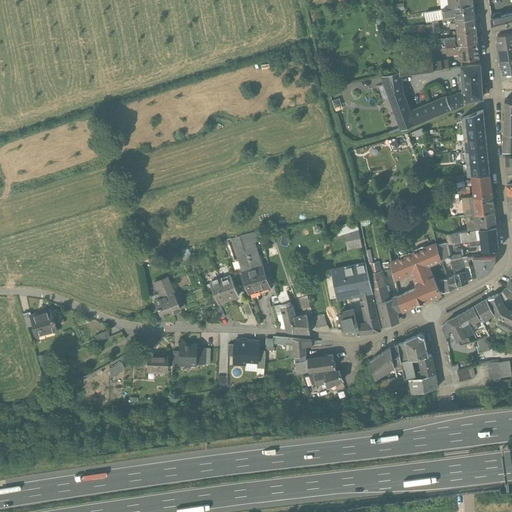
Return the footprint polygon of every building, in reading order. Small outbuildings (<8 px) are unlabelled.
[(472,0),(448,0),(449,8),(473,4),(472,0)] [(449,8),(442,9),(443,17),(453,15),(453,13),(455,13),(456,18),(474,16),(473,4),(449,8)] [(442,9),(424,12),(425,16),(427,15),(427,20),(443,17),(442,9)] [(511,13),(501,16),(500,13),(490,15),(493,30),(511,25),(511,13)] [(475,19),(456,21),(457,33),(476,31),(475,19)] [(438,23),(432,23),(432,24),(416,26),(417,31),(428,29),(428,32),(437,31),(437,28),(438,28),(438,23)] [(476,31),(457,33),(458,39),(455,40),(455,38),(445,39),(446,46),(446,47),(477,43),(476,31)] [(511,33),(497,36),(498,41),(497,41),(498,48),(511,46),(511,33)] [(445,39),(437,40),(437,38),(434,38),(435,45),(442,45),(442,47),(446,46),(445,39)] [(477,43),(446,47),(447,54),(457,53),(457,51),(459,50),(460,59),(462,60),(479,58),(477,43)] [(511,46),(498,48),(500,61),(511,59),(511,46)] [(448,60),(433,63),(432,57),(406,61),(406,58),(398,59),(399,72),(400,74),(402,74),(408,73),(449,68),(448,60)] [(511,59),(500,61),(502,74),(511,72),(511,59)] [(461,66),(462,76),(481,75),(480,64),(461,66)] [(399,72),(381,75),(389,97),(390,97),(402,129),(414,124),(409,113),(410,112),(402,92),(402,74),(400,74),(399,72)] [(481,75),(462,76),(463,88),(464,88),(464,101),(465,101),(482,98),(481,75)] [(447,97),(447,98),(451,108),(465,102),(465,101),(464,101),(464,88),(463,88),(463,91),(447,97)] [(447,96),(410,112),(409,113),(414,124),(451,108),(447,98),(447,97),(447,96)] [(481,111),(462,118),(463,127),(483,125),(483,120),(484,119),(481,111)] [(483,125),(463,127),(464,139),(485,137),(483,125)] [(422,127),(414,131),(416,137),(425,133),(422,127)] [(511,132),(504,132),(503,151),(511,149),(511,132)] [(485,137),(464,139),(465,151),(486,149),(485,137)] [(486,149),(465,151),(467,164),(487,162),(486,149)] [(487,162),(467,164),(468,175),(472,175),(490,174),(489,167),(487,167),(487,162)] [(490,174),(472,175),(474,196),(492,195),(490,174)] [(464,186),(457,187),(458,197),(465,197),(464,186)] [(474,196),(470,196),(471,202),(472,202),(472,207),(472,208),(472,214),(494,211),(492,195),(474,196)] [(472,214),(466,214),(468,230),(496,226),(494,211),(472,214)] [(468,230),(452,233),(453,238),(453,241),(453,242),(459,241),(469,240),(470,247),(479,245),(479,249),(482,248),(482,251),(498,249),(496,226),(468,230)] [(259,229),(241,235),(252,269),(262,266),(254,241),(262,239),(259,229)] [(359,230),(350,232),(349,229),(344,230),(345,234),(344,234),(345,239),(347,249),(362,245),(359,230)] [(459,241),(453,242),(453,241),(453,238),(452,233),(446,234),(448,244),(451,257),(450,257),(450,260),(461,259),(462,259),(460,248),(457,249),(456,249),(456,246),(460,245),(459,241)] [(252,269),(241,235),(231,238),(242,272),(252,269)] [(418,288),(404,294),(409,308),(418,305),(441,295),(427,265),(441,259),(437,243),(437,242),(391,262),(394,280),(412,272),(418,288)] [(448,244),(437,243),(441,259),(450,257),(451,257),(448,244)] [(496,257),(467,258),(472,281),(488,273),(491,271),(493,266),(495,263),(496,257)] [(467,284),(461,259),(450,260),(453,275),(457,288),(467,284)] [(366,263),(333,270),(338,299),(359,294),(371,292),(372,291),(370,283),(366,263)] [(269,287),(262,265),(262,266),(252,269),(259,290),(269,287)] [(242,272),(249,294),(259,290),(252,269),(242,272)] [(387,300),(382,272),(372,273),(384,329),(399,324),(396,312),(393,298),(387,300)] [(443,293),(457,288),(453,275),(439,281),(443,293)] [(230,276),(220,280),(228,300),(238,296),(230,276)] [(163,297),(153,301),(160,319),(180,310),(167,277),(154,283),(156,289),(160,288),(163,297)] [(511,279),(511,280),(507,288),(503,291),(510,299),(511,297),(511,279)] [(228,300),(220,280),(210,284),(218,304),(228,300)] [(296,293),(294,293),(296,299),(300,298),(300,300),(299,300),(302,311),(310,309),(306,290),(296,293)] [(371,292),(359,294),(362,307),(374,304),(371,292)] [(404,294),(393,298),(396,312),(409,308),(404,294)] [(294,319),(288,296),(279,299),(281,306),(285,325),(285,326),(286,332),(287,335),(292,335),(292,325),(295,325),(293,320),(294,319)] [(498,296),(488,300),(494,315),(500,322),(500,321),(501,321),(511,326),(511,313),(506,310),(499,296),(498,297),(498,296)] [(486,301),(475,308),(483,322),(494,316),(486,301)] [(248,304),(242,306),(247,319),(253,316),(248,304)] [(374,304),(362,307),(366,324),(369,335),(380,332),(374,304)] [(281,306),(274,308),(277,320),(280,331),(286,332),(285,326),(285,325),(281,306)] [(220,308),(214,310),(218,322),(224,319),(220,308)] [(294,319),(293,320),(295,325),(292,325),(292,335),(309,336),(307,323),(313,322),(313,320),(310,309),(302,311),(304,317),(294,319)] [(483,327),(473,309),(458,318),(471,344),(477,343),(485,340),(490,339),(483,327)] [(30,316),(33,326),(36,337),(56,332),(49,311),(30,316)] [(353,312),(338,316),(344,337),(345,337),(356,337),(360,336),(357,326),(356,327),(353,312)] [(29,313),(22,315),(26,328),(33,326),(30,316),(29,313)] [(324,317),(313,320),(313,322),(315,331),(327,328),(324,317)] [(471,344),(458,318),(447,323),(442,328),(441,330),(441,331),(446,339),(453,335),(459,346),(462,347),(471,345),(471,344)] [(511,326),(501,321),(500,321),(500,322),(498,324),(501,326),(511,331),(511,326)] [(366,324),(357,326),(360,336),(369,335),(366,324)] [(106,332),(95,338),(98,344),(109,339),(106,332)] [(397,347),(400,364),(401,364),(410,362),(418,361),(419,360),(427,358),(423,339),(419,336),(419,337),(397,347)] [(490,339),(485,340),(488,348),(490,349),(494,347),(490,339)] [(485,340),(477,343),(478,348),(476,349),(478,356),(489,353),(485,340)] [(293,342),(273,341),(272,343),(273,348),(293,349),(293,342)] [(272,343),(266,342),(265,354),(272,355),(273,348),(272,343)] [(304,343),(293,342),(293,349),(294,361),(305,358),(305,349),(304,343)] [(258,346),(234,344),(234,349),(233,361),(233,369),(245,370),(245,366),(256,367),(257,367),(258,355),(258,346)] [(196,347),(180,347),(180,354),(179,367),(195,367),(196,350),(196,347)] [(400,364),(397,347),(390,350),(394,369),(393,370),(396,381),(405,379),(403,371),(401,364),(400,364)] [(205,351),(196,350),(195,367),(204,368),(205,351)] [(390,350),(370,363),(375,381),(393,370),(394,369),(390,350)] [(265,355),(258,355),(257,367),(256,367),(256,372),(263,373),(265,355)] [(167,358),(148,357),(148,374),(167,375),(167,358)] [(419,360),(418,361),(422,379),(434,377),(430,357),(427,358),(419,360)] [(305,358),(294,361),(295,367),(304,364),(306,363),(305,358)] [(332,358),(324,360),(327,373),(335,372),(332,358)] [(324,360),(308,363),(308,375),(327,373),(324,360)] [(410,362),(401,364),(403,371),(405,379),(406,385),(409,385),(407,380),(414,379),(410,362)] [(304,364),(295,367),(295,377),(308,375),(308,363),(306,363),(304,364)] [(509,363),(487,366),(489,381),(511,378),(509,363)] [(123,364),(110,372),(115,379),(128,372),(123,364)] [(466,366),(455,368),(459,384),(470,382),(469,380),(467,371),(466,366)] [(338,374),(313,378),(316,388),(325,386),(326,391),(342,384),(338,374)] [(422,379),(410,382),(412,396),(437,391),(434,377),(422,379)] [(226,381),(216,381),(216,392),(226,392),(226,381)] [(388,382),(376,385),(379,396),(391,395),(389,389),(388,382)] [(500,382),(489,383),(490,390),(500,389),(510,389),(510,382),(500,382)] [(333,396),(335,401),(346,397),(344,392),(333,396)]
